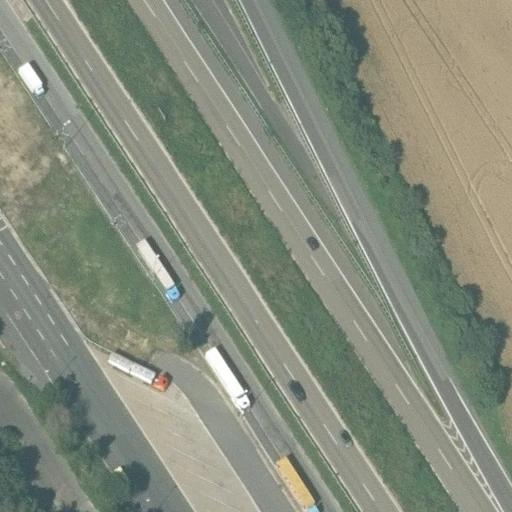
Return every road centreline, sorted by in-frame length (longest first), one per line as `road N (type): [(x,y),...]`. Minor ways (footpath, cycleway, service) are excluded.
road 1 (motorway): [(44,0),(382,511)]
road 2 (motorway): [(478,511),(141,0)]
road 3 (motorway): [(0,10),(329,511)]
road 4 (motorway): [(497,511),(454,410),(245,0)]
road 5 (motorway): [(0,255),(162,511)]
